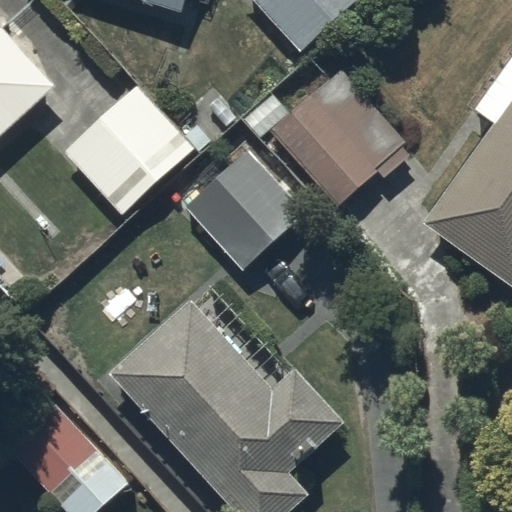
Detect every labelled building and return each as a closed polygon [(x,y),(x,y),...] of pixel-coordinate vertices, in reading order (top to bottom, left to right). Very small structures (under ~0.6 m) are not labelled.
[(263,0),(303,46),(356,0),(263,0)] [(0,131),(58,78),(4,21),(0,24),(0,131)] [(511,58),(479,105),(499,119),(428,220),(511,279),(511,58)] [(409,138),(343,65),(274,126),(341,200),(380,165),(388,174),(411,154),(402,144),(409,138)] [(140,80),(70,145),(129,208),(198,143),(140,80)] [(251,146),(189,201),(245,264),(307,209),(251,146)] [(195,294),(116,365),(246,511),(283,511),(341,461),(322,440),(348,416),(299,361),(274,383),(195,294)] [(58,397),(12,440),(77,511),(89,511),(129,475),(58,397)]
